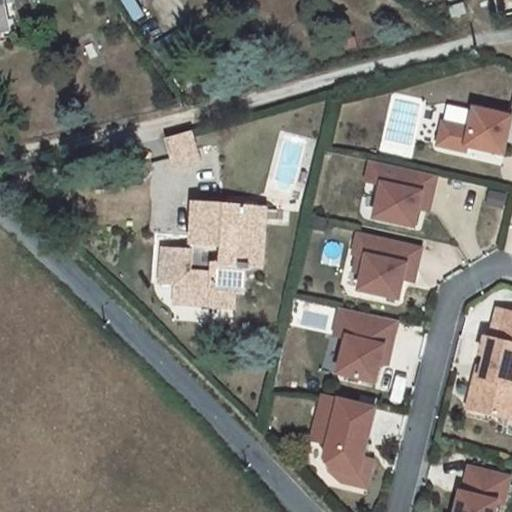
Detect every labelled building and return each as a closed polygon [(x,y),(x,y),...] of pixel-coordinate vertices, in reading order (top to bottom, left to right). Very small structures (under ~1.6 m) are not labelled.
[(0,0),(0,47),(13,46),(12,35),(17,34),(22,34),(16,0),(0,0)] [(470,17),(466,7),(453,11),(456,20),(470,17)] [(449,127),(444,150),(472,156),(473,151),(508,160),(511,149),(511,121),(480,114),(476,134),(449,127)] [(189,134),(166,141),(176,169),(198,161),(189,134)] [(378,220),(418,229),(422,211),(426,196),(436,199),(441,179),(376,163),(371,183),(387,187),(378,220)] [(436,199),(426,196),(422,211),(433,213),(436,199)] [(263,205),(196,204),(195,245),(202,245),(202,252),(195,252),(195,271),(251,271),(251,268),(256,268),(256,265),(256,226),(263,226),(263,205)] [(269,205),(263,205),(263,226),(256,226),(256,265),(268,265),(269,205)] [(366,278),(363,294),(402,304),(406,283),(409,270),(420,273),(425,254),(362,239),(357,258),(362,259),(371,261),(366,278)] [(195,271),(195,252),(168,252),(167,285),(182,286),(182,304),(241,305),(241,290),(250,290),(251,271),(195,271)] [(371,261),(362,259),(358,276),(366,278),(371,261)] [(417,286),(420,273),(409,270),(406,283),(417,286)] [(511,311),(504,309),(496,339),(491,338),(486,355),(491,357),(485,378),(480,377),(472,409),(509,418),(511,405),(511,311)] [(393,353),(400,325),(344,312),(337,339),(349,342),(341,378),(377,387),(382,366),(386,352),(393,353)] [(382,366),(389,368),(393,353),(386,352),(382,366)] [(329,448),(325,463),(330,471),(359,479),(364,462),(377,413),(324,399),(313,444),(329,448)] [(359,479),(330,471),(330,473),(342,485),(366,492),(374,464),(364,462),(359,479)] [(497,511),(499,504),(506,506),(511,482),(511,478),(473,468),(466,494),(463,493),(458,511),(497,511)]
